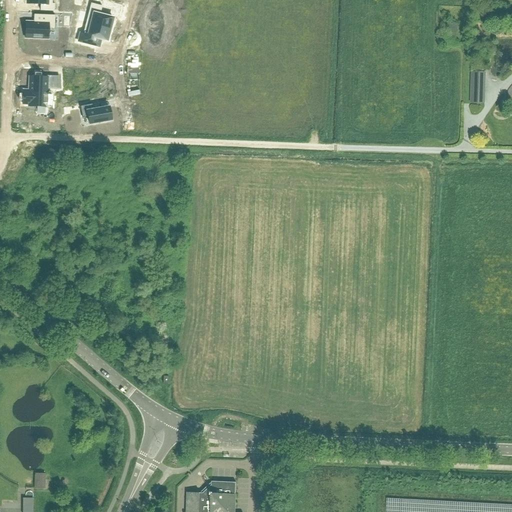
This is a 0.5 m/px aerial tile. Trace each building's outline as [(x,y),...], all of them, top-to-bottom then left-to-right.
[(26,0),(26,4),(39,5),(39,10),(51,11),(51,0),(26,0)] [(90,4),(85,24),(109,30),(112,18),(99,15),(102,7),(90,4)] [(25,22),(25,38),(48,39),(48,28),(54,29),(55,16),(33,15),(33,23),(25,22)] [(79,34),(78,42),(92,46),(93,38),(106,41),(109,30),(85,24),(82,35),(79,34)] [(484,72),(471,71),(470,103),(483,103),(484,72)] [(23,91),(22,105),(28,105),(28,107),(46,108),(47,78),(29,77),(29,91),(23,91)] [(82,86),(83,93),(75,95),(78,107),(80,107),(91,104),(95,104),(93,97),(106,95),(104,82),(82,86)] [(91,104),(80,107),(82,118),(88,117),(89,124),(111,120),(108,107),(93,110),(91,104)] [(236,483),(212,482),(211,485),(203,493),(187,493),(186,511),(235,511),(236,495),(235,495),(236,483)]
